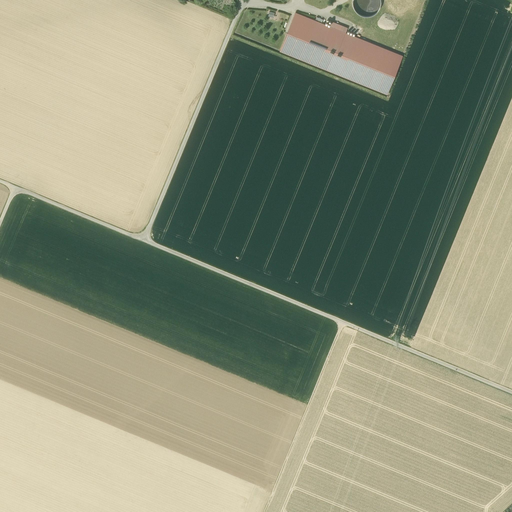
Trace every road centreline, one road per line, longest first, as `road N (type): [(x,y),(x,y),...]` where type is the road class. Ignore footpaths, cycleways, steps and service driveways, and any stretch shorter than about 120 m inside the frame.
road 1 (track): [(511,391),(0,181)]
road 2 (residential): [(241,0),(143,240)]
road 3 (track): [(264,511),(342,321)]
